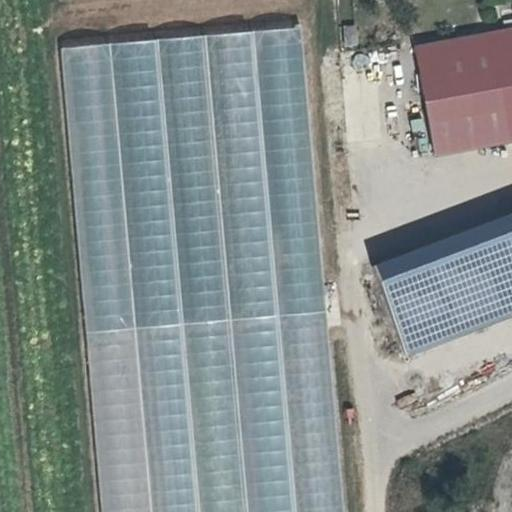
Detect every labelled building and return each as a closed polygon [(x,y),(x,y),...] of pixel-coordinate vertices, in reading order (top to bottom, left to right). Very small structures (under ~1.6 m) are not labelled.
[(341,511),(304,25),(64,43),(99,511),(341,511)] [(355,46),(352,26),(342,28),(346,48),(355,46)] [(511,29),(414,48),(434,155),(511,141),(511,29)] [(511,214),(371,268),(397,335),(511,291),(511,214)] [(511,291),(397,335),(405,357),(511,316),(511,291)]
